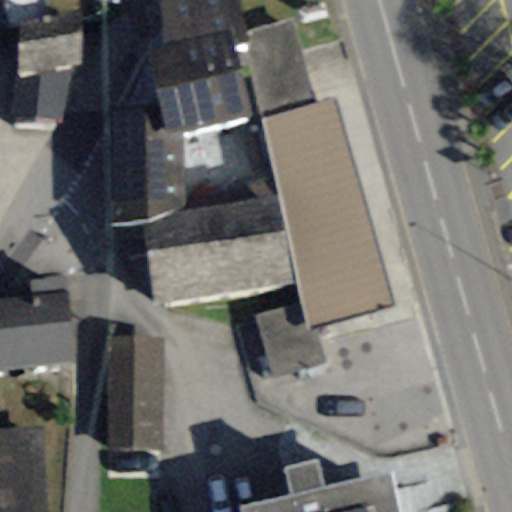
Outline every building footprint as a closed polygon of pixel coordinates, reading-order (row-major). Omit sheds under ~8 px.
[(235,0),(162,0),(162,46),(149,51),(162,115),(166,136),(183,132),(249,114),(238,70),(233,48),(243,45),(247,44),(244,34),(235,0)] [(80,13),(18,24),(16,75),(73,66),(81,65),(80,13)] [(315,105),(291,21),(244,34),(247,44),(243,45),(264,120),(315,105)] [(60,124),(73,66),(16,75),(8,122),(60,124)] [(394,308),(335,99),(315,105),(264,120),(280,194),(299,284),(302,304),(308,329),(315,327),(394,308)] [(166,136),(162,115),(144,116),(143,236),(154,307),(299,284),(280,194),(183,211),(183,132),(166,136)] [(32,299),(68,295),(66,278),(30,281),(32,299)] [(32,299),(0,301),(0,367),(74,361),(68,295),(32,299)] [(325,365),(315,327),(308,329),(302,304),(254,316),(271,380),(325,365)] [(162,451),(162,339),(109,339),(109,451),(162,451)] [(45,511),(42,428),(0,429),(0,511),(45,511)] [(239,511),(400,511),(391,472),(323,488),(317,462),(285,470),(291,495),(238,508),(239,511)]
